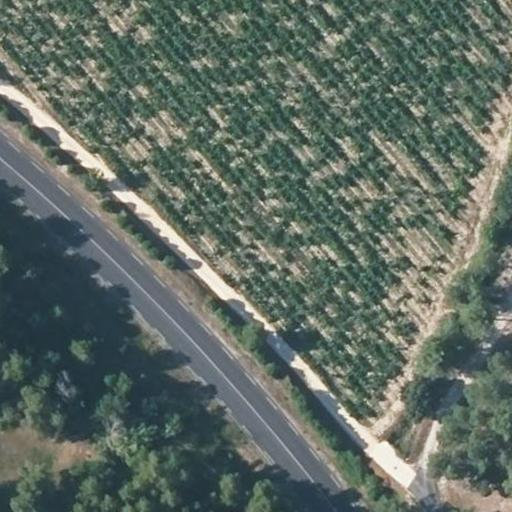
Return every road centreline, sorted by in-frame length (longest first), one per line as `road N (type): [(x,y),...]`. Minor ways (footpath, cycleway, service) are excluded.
road 1 (primary): [(334,511),(196,345),(0,158)]
road 2 (track): [(511,118),(457,276),(394,414),(358,433)]
